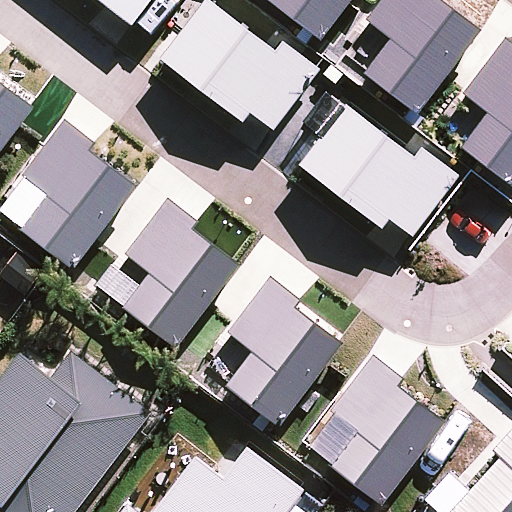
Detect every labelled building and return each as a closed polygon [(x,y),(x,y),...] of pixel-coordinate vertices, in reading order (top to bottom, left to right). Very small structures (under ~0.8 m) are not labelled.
[(94,0),(133,30),(156,0),(94,0)] [(320,44),(354,0),(273,0),(269,5),(320,44)] [(415,117),(480,33),(437,0),(382,0),(365,22),(392,43),(364,78),(415,117)] [(207,3),(161,62),(244,125),(251,116),(273,132),(320,72),(283,44),(274,55),(207,3)] [(511,190),(511,46),(506,42),(463,97),(490,118),(462,153),(511,190)] [(0,154),(35,110),(0,83),(0,154)] [(346,109),(301,168),(383,231),(390,222),(412,238),(459,178),(422,150),(414,161),(346,109)] [(72,273),(138,189),(91,153),(96,146),(65,123),(22,178),(25,180),(49,198),(23,231),(22,233),(72,273)] [(0,213),(23,231),(49,198),(25,180),(0,211),(0,213)] [(175,351),(240,267),(193,231),(198,225),(167,201),(124,257),(151,277),(124,312),(175,351)] [(278,429),(343,345),(296,309),(301,303),(270,279),(227,334),(254,355),(227,390),(278,429)] [(78,511),(152,414),(69,352),(50,377),(20,354),(0,380),(0,505),(0,506),(0,511),(78,511)] [(380,508),(445,424),(398,388),(403,381),(372,358),(330,413),(332,415),(356,433),(331,466),(329,468),(380,508)] [(331,466),(356,433),(332,415),(307,448),(331,466)] [(511,511),(511,432),(492,454),(499,461),(451,511),(511,511)] [(288,511),(304,492),(247,449),(223,480),(196,459),(155,511),(137,511),(128,505),(122,511),(288,511)]
